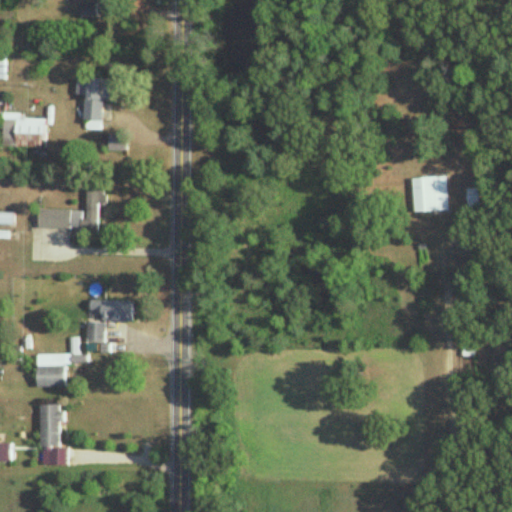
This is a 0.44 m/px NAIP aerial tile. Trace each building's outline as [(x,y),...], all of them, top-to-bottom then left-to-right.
[(96,0),(77,0),(77,19),(96,18),(96,0)] [(85,131),(102,132),(103,81),(87,81),(85,131)] [(3,149),(46,149),(46,119),(3,119),(3,149)] [(413,179),(415,214),(449,212),(447,178),(413,179)] [(99,237),(99,205),(105,205),(105,189),(87,188),(87,212),(39,212),(38,230),(82,231),(82,237),(99,237)] [(479,190),(468,190),(468,207),(479,207),(479,190)] [(102,322),(134,322),(134,302),(102,302),(102,322)] [(104,344),(104,324),(87,324),(87,353),(96,353),(96,344),(104,344)] [(37,367),(37,388),(65,388),(65,367),(37,367)] [(41,451),(36,451),(37,466),(67,466),(66,450),(61,450),(60,406),(40,406),(41,451)] [(0,462),(10,462),(10,443),(0,442),(0,462)]
